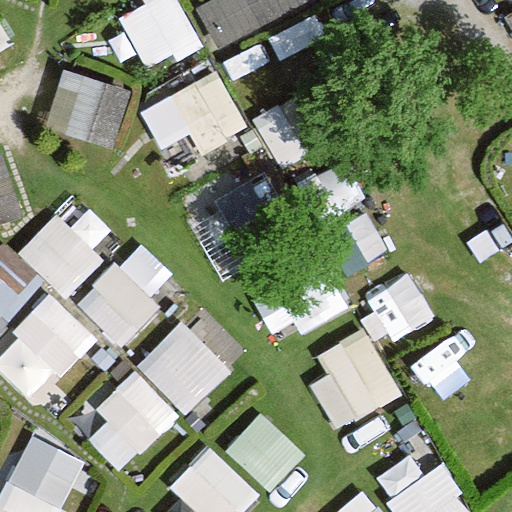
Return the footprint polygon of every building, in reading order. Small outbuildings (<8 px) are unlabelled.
[(152,59),(205,31),(188,0),(120,0),(152,59)] [(303,0),(222,0),(202,11),(221,45),(303,0)] [(0,64),(22,53),(0,11),(0,64)] [(46,115),(113,136),(131,78),(63,57),(46,115)] [(166,138),(197,123),(206,141),(250,119),(222,62),(146,99),(166,138)] [(351,256),(418,226),(377,136),(310,166),(351,256)] [(0,142),(0,210),(23,203),(5,141),(0,142)] [(55,202),(20,240),(66,283),(122,224),(92,196),(72,218),(55,202)] [(7,231),(0,237),(0,322),(50,278),(7,231)] [(323,243),(254,267),(274,323),(343,299),(323,243)] [(117,250),(76,289),(122,335),(162,296),(117,250)] [(370,288),(397,331),(440,304),(413,261),(370,288)] [(55,283),(0,341),(0,354),(44,395),(105,330),(55,283)] [(140,354),(191,404),(238,358),(187,307),(140,354)] [(368,316),(310,348),(348,416),(405,384),(368,316)] [(85,422),(129,463),(185,403),(141,362),(85,422)] [(265,400),(229,439),(274,481),(310,442),(265,400)] [(31,423),(2,498),(38,511),(66,511),(92,447),(31,423)] [(176,473),(213,511),(236,511),(265,484),(216,434),(176,473)] [(412,511),(462,511),(469,507),(418,437),(378,467),(412,511)] [(327,511),(396,511),(366,477),(327,511)]
